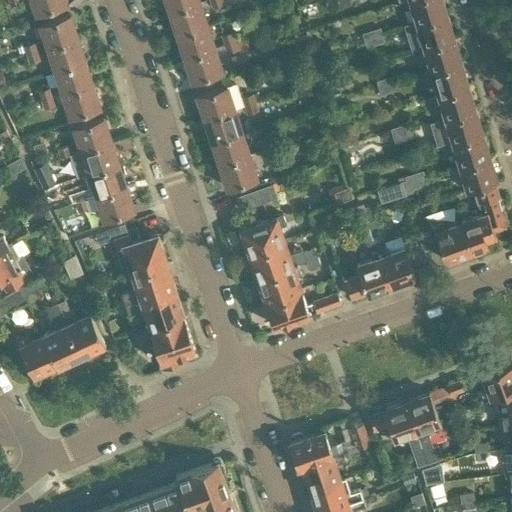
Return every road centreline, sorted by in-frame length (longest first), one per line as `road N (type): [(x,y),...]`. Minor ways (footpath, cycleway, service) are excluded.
road 1 (residential): [(236,372),(114,0)]
road 2 (residential): [(236,372),(511,274)]
road 3 (residential): [(42,462),(236,372)]
road 4 (residential): [(282,511),(236,372)]
road 5 (residential): [(511,121),(475,0)]
